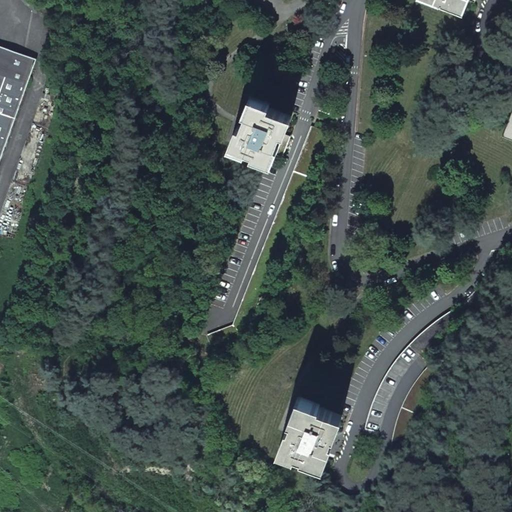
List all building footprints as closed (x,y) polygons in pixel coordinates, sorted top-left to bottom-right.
[(77,0),(74,0),(70,4),(75,10),(82,5),(77,0)] [(0,45),(0,160),(37,59),(0,45)] [(237,125),(230,143),(253,152),(252,156),(269,163),(281,134),(285,135),(292,116),(269,107),(270,104),(253,97),(241,127),(237,125)] [(322,103),(319,111),(329,115),(332,107),(322,103)] [(511,111),(502,137),(511,140),(511,111)] [(207,336),(212,350),(246,337),(326,132),(312,127),(232,326),(207,336)] [(366,427),(365,430),(379,433),(381,427),(385,413),(391,399),(396,388),(402,377),(408,368),(412,363),(418,357),(435,342),(448,331),(458,325),(463,322),(455,309),(442,318),(430,327),(420,335),(407,347),(399,356),(395,360),(388,371),(384,379),(377,393),(371,408),(366,427)] [(391,448),(391,450),(406,452),(408,438),(410,431),(414,417),(419,406),(423,399),(432,386),(440,376),(428,366),(423,371),(418,378),(412,387),(403,405),(396,423),(394,429),(392,440),(391,448)] [(287,426),(279,446),(302,455),(301,457),(321,464),(333,435),(334,435),(342,416),(319,407),(320,405),(301,398),(289,427),(287,426)]
